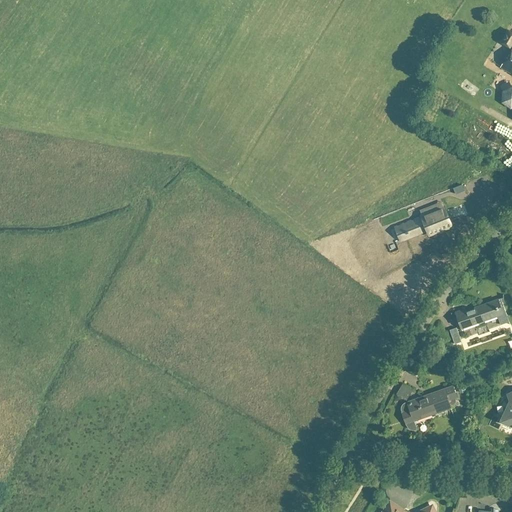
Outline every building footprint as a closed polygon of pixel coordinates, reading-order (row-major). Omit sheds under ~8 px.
[(456,37),(466,42),(470,33),(460,29),(456,37)] [(511,74),(511,44),(511,43),(511,33),(508,31),(501,43),(511,49),(500,67),(511,74)] [(449,69),(463,53),(456,47),(449,54),(451,55),(444,64),(449,69)] [(463,56),(451,73),(481,94),(494,77),(463,56)] [(496,112),(501,101),(488,95),(483,106),(496,112)] [(402,238),(402,239),(408,237),(427,229),(429,234),(438,231),(437,230),(442,228),(442,229),(451,226),(444,208),(441,202),(420,211),(422,218),(402,226),(404,226),(405,229),(404,229),(405,231),(406,231),(407,233),(408,236),(406,237),(405,237),(406,237),(402,239),(402,238)] [(510,325),(503,306),(500,307),(498,300),(474,308),(474,310),(467,312),(465,310),(451,315),(455,314),(462,332),(462,329),(498,317),(501,325),(508,323),(509,325),(510,325)] [(461,343),(456,329),(449,331),(454,345),(461,343)] [(487,386),(494,386),(494,371),(486,371),(487,386)] [(406,401),(412,390),(402,384),(396,394),(406,401)] [(453,405),(455,401),(454,398),(456,397),(452,386),(407,402),(406,402),(407,402),(404,403),(402,405),(401,407),(401,410),(402,412),(406,425),(407,427),(409,429),(411,430),(414,430),(416,429),(417,430),(414,421),(450,408),(453,417),(454,417),(450,406),(453,405)] [(511,392),(506,394),(509,401),(498,422),(511,428),(511,392)] [(434,511),(431,507),(421,511),(403,511),(390,503),(383,511),(434,511)]
